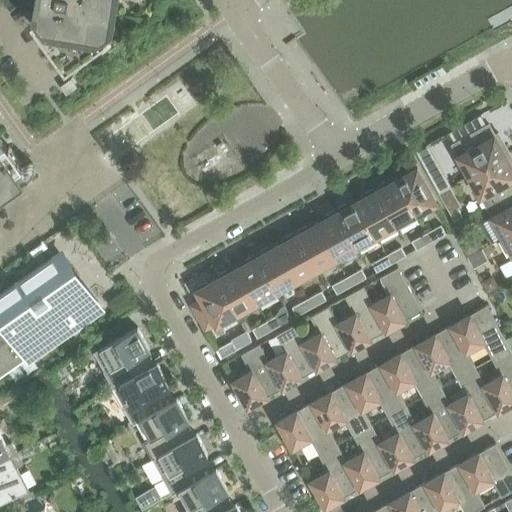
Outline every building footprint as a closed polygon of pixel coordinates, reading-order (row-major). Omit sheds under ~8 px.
[(24,0),(35,14),(66,59),(110,28),(109,26),(100,32),(98,29),(110,20),(111,14),(112,15),(113,12),(111,12),(113,0),(24,0)] [(71,78),(60,86),(66,94),(77,87),(71,78)] [(457,154),(458,155),(459,154),(458,153),(453,144),(489,124),(494,134),(495,134),(496,134),(495,133),(489,122),(451,143),(457,154)] [(458,155),(469,176),(506,155),(507,155),(510,153),(503,141),(500,142),(499,143),(495,134),(494,134),(489,124),(453,144),(458,153),(459,154),(458,155)] [(0,198),(11,190),(24,181),(13,165),(19,161),(9,146),(2,150),(0,146),(0,198)] [(482,196),(487,205),(511,191),(511,157),(510,153),(507,155),(506,155),(469,176),(480,196),(482,196)] [(458,155),(457,154),(456,154),(480,197),(482,196),(480,196),(469,176),(458,155)] [(399,176),(397,177),(417,214),(437,202),(417,166),(414,168),(413,165),(405,170),(407,172),(399,176)] [(446,175),(433,182),(439,192),(451,185),(446,175)] [(379,187),(377,189),(397,225),(417,214),(397,177),(394,179),(387,183),(385,181),(377,185),(379,187)] [(359,198),(357,200),(377,236),(397,225),(377,189),(374,190),(373,187),(365,192),(367,194),(359,198)] [(491,216),(503,236),(511,231),(511,191),(487,205),(492,214),(492,215),(491,216)] [(339,210),(337,211),(357,247),(377,236),(357,200),(354,201),(347,205),(345,203),(338,207),(339,210)] [(458,207),(450,211),(454,220),(462,215),(458,207)] [(319,220),(317,222),(337,258),(357,247),(337,211),(334,212),(333,210),(325,214),(327,216),(319,220)] [(491,216),(492,215),(492,214),(490,215),(511,254),(511,253),(503,236),(491,216)] [(299,232),(297,233),(317,269),(337,258),(317,222),(314,223),(307,227),(305,225),(298,229),(299,232)] [(441,224),(426,232),(431,240),(445,233),(441,224)] [(511,231),(503,236),(511,253),(511,231)] [(279,243),(277,244),(297,280),(317,269),(297,233),(295,234),(293,232),(286,236),(287,238),(279,243)] [(417,248),(431,240),(426,232),(412,240),(417,248)] [(472,240),(461,246),(467,256),(478,250),(472,240)] [(259,254),(257,255),(277,291),(297,280),(277,244),(274,245),(267,250),(265,247),(258,252),(259,254)] [(401,245),(386,254),(391,263),(406,254),(401,245)] [(61,251),(59,253),(71,270),(73,269),(61,251)] [(71,270),(59,253),(0,293),(0,375),(19,362),(24,359),(97,308),(71,270)] [(239,265),(237,266),(257,302),(277,291),(257,255),(255,256),(253,254),(246,258),(247,260),(239,265)] [(377,271),(391,263),(386,254),(372,262),(377,271)] [(219,276),(217,277),(237,313),(257,302),(237,266),(235,267),(227,272),(226,269),(218,274),(219,276)] [(389,293),(373,302),(372,303),(387,329),(404,320),(422,310),(398,266),(380,276),(389,293)] [(361,268),(347,276),(352,285),(366,277),(361,268)] [(100,306),(73,269),(71,270),(97,308),(100,306)] [(337,293),(352,285),(347,276),(332,284),(337,293)] [(216,325),(237,313),(217,277),(215,278),(207,283),(206,280),(198,285),(199,287),(196,289),(201,298),(191,304),(205,330),(216,324),(216,325)] [(492,277),(482,282),(488,293),(498,287),(492,277)] [(355,312),(338,321),(338,322),(352,348),(369,339),(387,329),(372,303),(373,302),(363,285),(345,295),(355,312)] [(126,289),(110,300),(119,313),(135,302),(126,289)] [(321,290),(307,298),(312,307),(327,299),(321,290)] [(297,315),(312,307),(307,298),(292,307),(297,315)] [(468,315),(451,324),(466,351),(467,350),(483,341),(492,358),(510,347),(505,338),(487,304),(468,315)] [(320,332),(304,341),(303,341),(318,368),(335,358),(352,348),(338,322),(338,321),(329,305),(311,315),(320,332)] [(282,312),(267,320),(272,329),(287,321),(282,312)] [(257,337),(272,329),(267,320),(252,328),(257,337)] [(285,351),(269,360),(268,360),(283,387),(300,377),(318,368),(303,341),(304,341),(294,324),(276,334),(285,351)] [(449,360),(458,377),(476,367),(467,350),(466,351),(451,324),(434,334),(417,343),(431,370),(432,370),(449,360)] [(105,372),(113,387),(150,366),(145,356),(147,354),(145,349),(149,347),(138,326),(116,338),(93,351),(105,372)] [(221,357),(237,348),(232,340),(216,349),(221,357)] [(265,397),(283,387),(268,360),(269,360),(260,343),(241,353),(251,370),(233,380),(248,406),(265,397)] [(414,380),(423,396),(441,386),(432,370),(431,370),(417,343),(400,353),(382,362),(397,389),(414,380)] [(511,350),(510,347),(492,358),(501,374),(485,383),(484,383),(499,410),(511,402),(511,350)] [(157,362),(150,366),(113,387),(124,407),(133,423),(139,420),(139,419),(155,410),(156,410),(170,402),(170,401),(164,391),(167,389),(165,385),(169,382),(157,362)] [(380,399),(388,415),(406,405),(397,389),(382,362),(365,372),(348,381),(362,408),(363,408),(380,399)] [(467,393),(450,402),(464,429),(482,420),(499,410),(484,383),(485,383),(476,367),(458,377),(467,393)] [(345,418),(354,434),(372,424),(363,408),(362,408),(348,381),(330,391),(313,401),(328,427),(345,418)] [(432,412),(416,421),(415,422),(430,448),(447,439),(464,429),(450,402),(441,386),(423,396),(432,412)] [(177,397),(170,401),(170,402),(156,410),(155,410),(139,419),(139,420),(150,439),(144,442),(152,458),(190,437),(189,436),(184,426),(187,425),(184,420),(188,418),(177,397)] [(310,437),(319,453),(337,443),(328,427),(313,401),(296,410),(278,420),(292,447),(310,437)] [(397,431),(381,440),(380,441),(395,468),(412,458),(430,448),(415,422),(416,421),(406,405),(388,415),(397,431)] [(363,451),(346,460),(361,487),(377,477),(395,468),(380,441),(381,440),(372,424),(354,434),(363,451)] [(197,432),(189,436),(190,437),(152,458),(163,478),(169,487),(172,493),(178,490),(192,482),(209,472),(203,462),(206,460),(204,455),(208,453),(197,432)] [(0,459),(16,452),(10,441),(5,444),(0,435),(0,459)] [(478,452),(461,462),(475,489),(476,488),(493,479),(502,496),(511,489),(511,471),(496,442),(478,452)] [(343,497),(361,487),(346,460),(337,443),(319,453),(328,470),(311,480),(325,506),(343,497)] [(21,463),(16,452),(0,459),(0,501),(27,487),(16,465),(21,463)] [(472,511),(485,505),(476,488),(475,489),(461,462),(443,471),(426,481),(441,508),(441,507),(458,498),(465,511),(472,511)] [(216,468),(209,472),(192,482),(178,490),(188,509),(183,511),(221,511),(229,508),(229,507),(223,497),(226,496),(223,490),(227,488),(216,468)] [(444,511),(441,507),(441,508),(426,481),(409,491),(391,500),(397,511),(444,511)] [(169,487),(160,492),(162,497),(163,498),(172,493),(169,487)] [(146,490),(136,495),(143,507),(153,502),(146,490)] [(397,511),(391,500),(374,510),(370,511),(397,511)] [(240,511),(236,503),(229,507),(229,508),(221,511),(240,511)]
